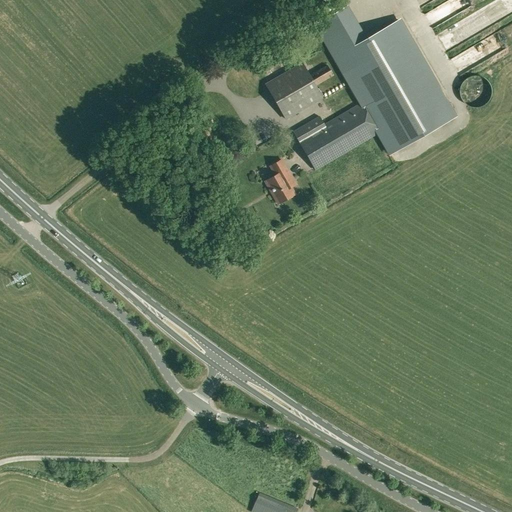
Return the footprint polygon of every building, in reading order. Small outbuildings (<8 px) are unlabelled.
[(374,102),(364,107),(362,103),(323,126),(319,118),(293,132),(315,171),(379,133),(369,115),(378,109),(398,144),(443,119),(389,27),(356,46),(337,12),(315,25),(334,59),(346,52),(374,102)] [(327,65),(309,75),(301,61),(266,82),(288,121),(323,100),(315,87),(334,76),(327,65)] [(207,120),(195,124),(205,151),(216,147),(207,120)] [(291,187),(296,184),(282,159),(270,166),(276,175),(265,181),(278,203),(295,194),(291,187)] [(259,493),(255,502),(251,511),(252,511),(296,511),(298,509),(259,493)]
